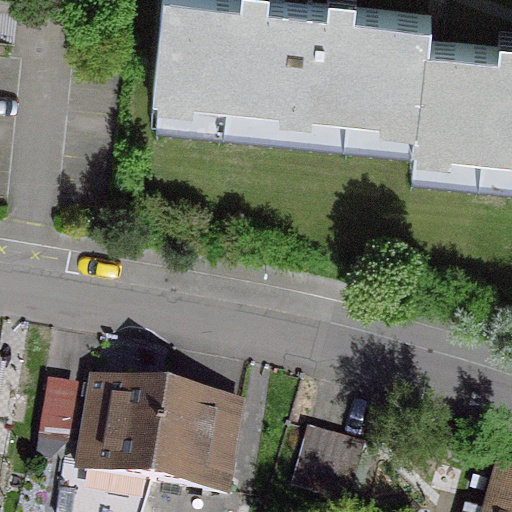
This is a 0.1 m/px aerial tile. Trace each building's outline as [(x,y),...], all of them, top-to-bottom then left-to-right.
[(423,16),(270,0),(158,0),(149,90),(409,117),(417,41),(421,41),(423,16)] [(511,50),(421,41),(417,41),(409,117),(407,142),(511,152),(511,50)] [(65,511),(137,511),(147,482),(162,393),(88,381),(65,511)] [(222,403),(162,393),(147,482),(220,495),(231,434),(217,432),(222,403)] [(302,429),(286,486),(343,503),(360,445),(302,429)] [(458,511),(511,511),(511,479),(504,477),(494,511),(488,511),(460,504),(458,511)]
